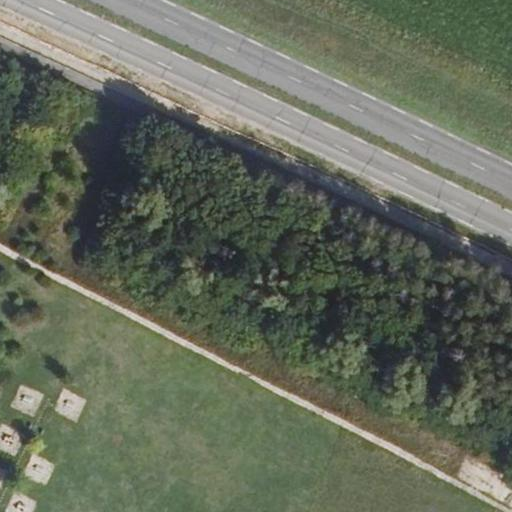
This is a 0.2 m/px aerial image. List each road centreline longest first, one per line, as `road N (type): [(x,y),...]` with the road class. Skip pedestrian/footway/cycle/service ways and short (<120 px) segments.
road 1 (primary): [(16,0),(511,230)]
road 2 (primary): [(511,183),(124,0)]
